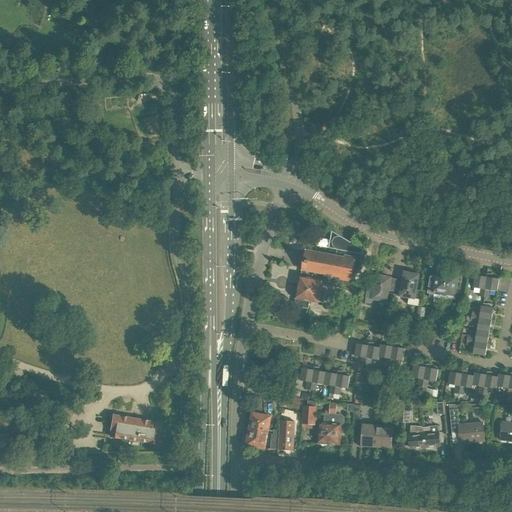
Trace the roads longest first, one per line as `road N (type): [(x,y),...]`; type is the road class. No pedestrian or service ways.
road 1 (primary): [(221,511),(232,168)]
road 2 (unclassified): [(174,194),(187,452),(179,463),(156,465)]
road 3 (residential): [(234,464),(511,484)]
road 4 (unclassified): [(175,168),(171,92),(163,83),(69,79),(0,88)]
road 5 (tertiary): [(511,261),(392,235),(288,182)]
road 6 (unknown): [(186,327),(163,369),(124,385),(83,384),(0,358)]
road 7 (motorway): [(213,315),(200,511)]
road 8 (primary): [(213,315),(212,511)]
road 9 (unclassified): [(288,182),(298,152),(297,108),(273,0)]
road 10 (primary): [(208,0),(211,168)]
road 11 (primary): [(232,168),(230,0)]
road 12 (unclassified): [(244,326),(288,182)]
road 13 (primary): [(211,168),(213,315)]
road 14 (unclassified): [(234,464),(244,326)]
